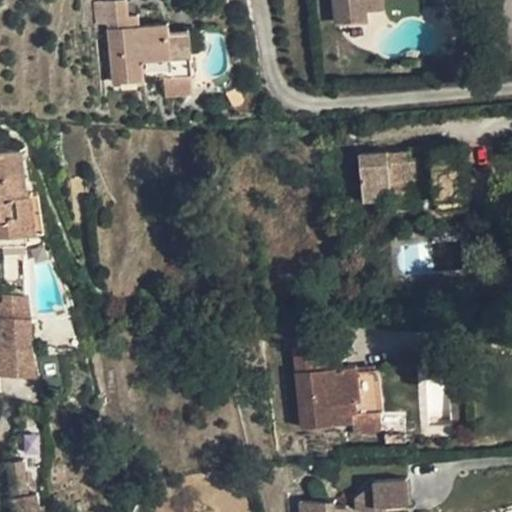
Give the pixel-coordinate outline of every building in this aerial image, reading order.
[(126,0),(112,0),(107,1),(109,24),(109,28),(115,83),(145,80),(145,79),(164,77),(167,96),(193,93),(191,75),(194,75),(192,56),(172,58),(169,22),(140,25),(129,26),(129,15),(126,0)] [(336,0),(338,22),(367,19),(366,11),(364,0),(336,0)] [(383,0),(364,0),(366,11),(384,9),(383,0)] [(107,1),(94,2),(96,25),(109,24),(107,1)] [(139,14),(129,15),(129,26),(140,25),(139,14)] [(190,28),(170,30),(172,58),(192,56),(190,28)] [(484,53),(483,43),(473,44),(474,54),(484,53)] [(234,103),(245,98),(238,84),(227,89),(234,103)] [(389,151),(360,153),(364,202),(393,199),(391,181),(417,180),(435,177),(437,199),(438,210),(470,208),(470,205),(496,203),(493,170),(467,172),(464,146),(433,148),(425,149),(426,156),(412,157),(411,151),(389,152),(389,151)] [(0,149),(0,234),(13,233),(36,231),(31,192),(26,193),(21,147),(0,149)] [(417,180),(391,181),(393,199),(393,207),(420,205),(417,180)] [(40,191),(31,192),(36,231),(44,230),(40,191)] [(13,233),(0,234),(0,246),(14,245),(13,233)] [(26,319),(26,306),(15,306),(14,305),(11,304),(0,303),(0,318),(5,319),(26,319)] [(26,319),(5,319),(5,340),(5,350),(25,349),(26,319)] [(315,341),(295,343),(298,371),(304,427),(354,422),(355,433),(382,430),(380,412),(384,412),(383,410),(380,370),(380,368),(358,370),(358,365),(329,368),(318,369),(316,358),(315,341)] [(328,357),(316,358),(318,369),(329,368),(328,357)] [(451,426),(442,427),(442,436),(452,436),(451,426)] [(99,466),(93,445),(80,449),(86,470),(99,466)] [(26,482),(29,482),(26,457),(9,458),(13,495),(13,492),(14,490),(15,488),(17,486),(19,484),(21,483),(24,482),(26,482)] [(408,478),(375,481),(376,507),(385,506),(409,505),(408,478)] [(375,481),(356,497),(357,509),(363,511),(372,511),(376,507),(375,481)] [(43,511),(39,490),(39,489),(38,487),(36,486),(35,485),(33,484),(31,483),(29,482),(26,482),(24,482),(21,483),(19,484),(17,486),(15,488),(14,490),(13,492),(13,495),(16,511),(43,511)] [(336,499),(301,502),(301,511),(363,511),(357,509),(347,505),(336,506),(336,499)]
